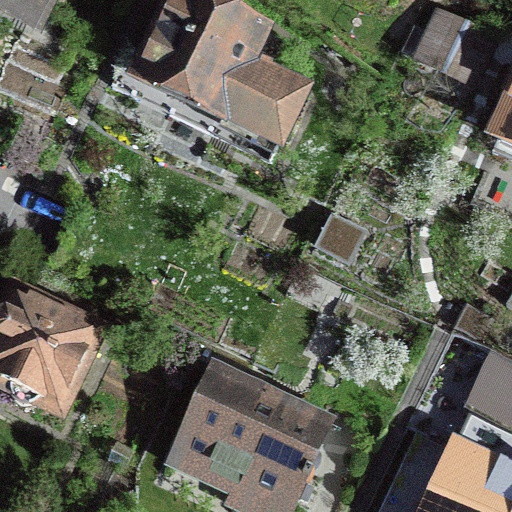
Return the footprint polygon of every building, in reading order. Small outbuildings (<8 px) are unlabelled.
[(37,0),(0,0),(30,15),(37,0)] [(112,89),(272,165),(305,95),(268,78),(284,45),(188,0),(176,0),(150,56),(132,47),(112,89)] [(437,19),(421,57),(477,81),(494,43),(437,19)] [(511,160),(511,107),(493,152),(511,160)] [(48,129),(22,117),(3,158),(29,170),(48,129)] [(146,243),(77,210),(51,265),(120,297),(146,243)] [(359,235),(333,222),(320,248),(346,261),(359,235)] [(29,410),(40,404),(60,413),(98,333),(15,294),(0,325),(0,384),(11,390),(12,400),(19,408),(29,410)] [(511,511),(511,364),(453,337),(409,427),(418,431),(381,511),(511,511)] [(231,505),(237,508),(245,511),(289,511),(304,480),(310,483),(313,474),(308,472),(295,466),(301,453),(317,453),(329,425),(214,372),(170,466),(173,467),(180,454),(242,482),(231,505)] [(308,472),(317,453),(301,453),(295,466),(308,472)] [(79,507),(89,511),(113,511),(130,475),(99,462),(79,507)]
